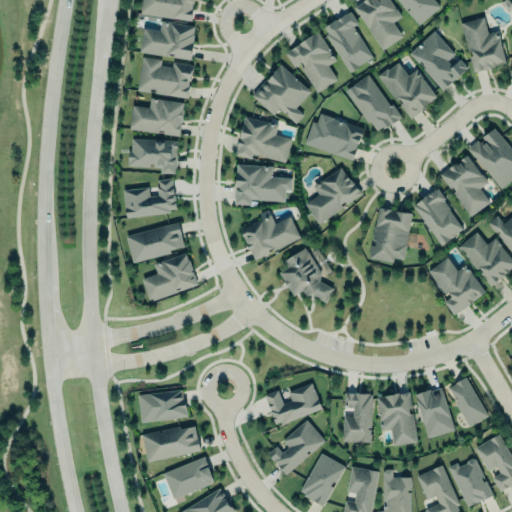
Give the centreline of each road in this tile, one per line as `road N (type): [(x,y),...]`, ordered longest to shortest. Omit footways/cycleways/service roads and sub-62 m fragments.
road 1 (primary): [(67,0),(51,133),(50,354),(79,511)]
road 2 (primary): [(120,511),(92,337),(94,143),(108,0)]
road 3 (residential): [(213,241),(236,290),(270,325),(348,360),(441,352),(511,306)]
road 4 (residential): [(309,0),(243,54),(213,111),(204,168),(213,241)]
road 5 (residential): [(50,354),(94,367),(138,359),(218,333),(253,310)]
road 6 (residential): [(236,290),(173,321),(50,354)]
road 7 (residential): [(224,389),(234,453),(277,511)]
